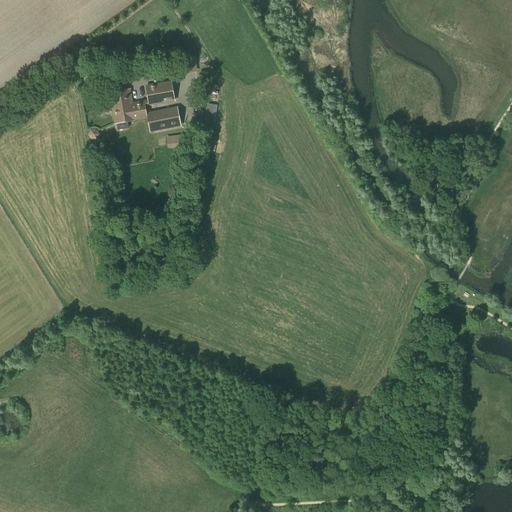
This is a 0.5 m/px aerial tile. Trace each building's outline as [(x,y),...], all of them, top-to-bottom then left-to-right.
[(181,73),(195,71),(194,60),(179,62),(181,73)] [(144,100),(145,106),(174,101),(175,101),(171,82),(141,88),(143,100),(144,100)] [(146,114),(145,106),(144,100),(143,100),(132,102),(129,89),(110,93),(116,123),(147,117),(146,114)] [(217,120),(218,103),(207,102),(206,120),(217,120)] [(147,117),(150,132),(159,130),(178,126),(181,125),(178,108),(146,114),(147,117)] [(169,146),(181,144),(180,137),(168,139),(169,146)]
